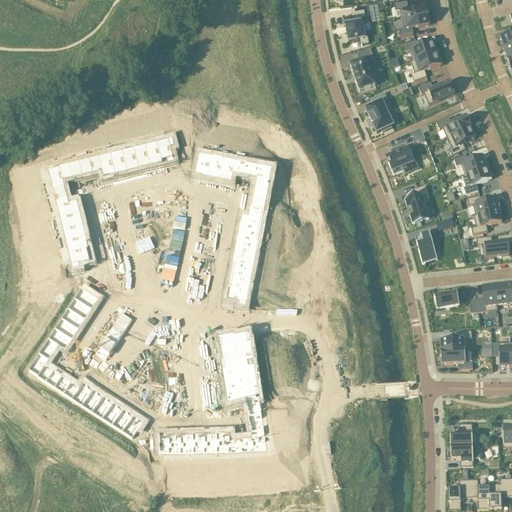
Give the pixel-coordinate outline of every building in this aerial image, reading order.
[(407,0),(397,0),(394,1),(395,8),(400,7),(402,18),(427,14),(425,2),(408,5),(407,0)] [(355,15),(344,17),(348,43),(359,41),(360,47),(368,46),(367,39),(364,40),(360,15),(365,14),(364,8),(354,9),(355,15)] [(404,30),(399,31),(401,38),(413,36),(412,29),(430,26),(428,14),(427,14),(402,18),(404,30)] [(511,34),(511,35),(500,40),(504,51),(511,47),(511,28),(510,29),(511,34)] [(416,42),(402,47),(404,54),(409,52),(413,63),(437,55),(433,43),(418,48),(416,42)] [(361,64),(351,67),(360,93),(377,88),(368,61),(374,59),(371,50),(357,55),(361,64)] [(413,63),(410,63),(414,75),(412,76),(414,83),(427,79),(425,72),(442,67),(438,54),(437,55),(413,63)] [(431,84),(419,89),(422,96),(424,95),(429,107),(454,96),(449,83),(433,90),(431,84)] [(374,107),(365,110),(369,119),(368,119),(372,127),(372,126),(376,134),(381,132),(381,134),(391,130),(390,128),(392,127),(381,103),(386,101),(383,95),(371,101),(374,107)] [(448,119),(437,125),(440,131),(442,130),(447,141),(471,129),(466,118),(451,125),(448,119)] [(471,129),(447,141),(452,150),(449,152),(452,158),(466,152),(463,146),(476,140),(471,129)] [(392,157),(388,159),(390,164),(389,165),(394,177),(404,173),(402,169),(406,167),(414,164),(407,147),(414,144),(410,134),(390,144),(392,150),(390,151),(392,157)] [(169,144),(157,147),(162,166),(174,164),(169,144)] [(157,147),(146,150),(151,169),(162,166),(157,147)] [(146,150),(134,153),(139,172),(151,169),(146,150)] [(134,153),(123,156),(127,175),(139,172),(134,153)] [(123,156),(111,158),(116,178),(127,175),(123,156)] [(466,157),(454,162),(456,169),(461,167),(464,177),(487,169),(483,159),(468,164),(466,157)] [(111,158),(99,161),(104,181),(116,178),(111,158)] [(200,158),(196,178),(208,181),(212,161),(200,158)] [(99,161),(80,166),(83,179),(102,174),(104,181),(99,161)] [(212,161),(208,181),(220,183),(224,163),(212,161)] [(224,163),(220,183),(232,185),(233,177),(236,165),(224,163)] [(236,165),(233,177),(251,180),(253,169),(236,165)] [(80,166),(60,171),(63,184),(83,179),(80,166)] [(253,169),(251,180),(257,181),(257,182),(270,184),(273,173),(253,169)] [(464,177),(462,178),(466,189),(464,190),(466,197),(478,192),(476,186),(492,181),(488,169),(487,169),(464,177)] [(60,171),(48,174),(53,193),(64,190),(63,184),(60,171)] [(257,182),(253,202),(266,204),(270,184),(257,182)] [(415,199),(406,202),(413,225),(429,220),(423,203),(429,201),(425,188),(413,192),(415,199)] [(64,190),(53,193),(57,210),(69,207),(64,190)] [(480,198),(467,201),(469,208),(473,207),(476,217),(473,218),(474,219),(499,213),(500,213),(497,201),(481,204),(480,198)] [(243,220),(263,224),(266,204),(253,202),(249,221),(243,220)] [(69,207),(57,210),(60,222),(80,217),(77,206),(69,208),(69,207)] [(476,229),(471,230),(473,237),(488,234),(486,227),(502,224),(499,213),(474,219),(476,229)] [(80,217),(60,222),(63,234),(83,229),(80,217)] [(243,220),(240,232),(260,236),(263,224),(243,220)] [(452,221),(436,225),(438,233),(454,228),(452,221)] [(83,229),(63,234),(66,245),(86,240),(83,229)] [(240,232),(238,244),(258,248),(260,236),(240,232)] [(430,234),(415,239),(423,266),(437,261),(430,234)] [(492,239),(476,240),(477,248),(483,247),(484,260),(509,257),(508,244),(492,245),(492,239)] [(86,240),(66,245),(69,257),(89,252),(86,240)] [(238,244),(236,255),(256,259),(258,248),(238,244)] [(89,252),(69,257),(72,269),(92,264),(89,252)] [(236,255),(233,267),(253,271),(256,259),(236,255)] [(233,267),(231,279),(251,283),(253,271),(233,267)] [(231,279),(229,291),(249,295),(251,283),(231,279)] [(459,287),(460,297),(469,297),(469,287),(459,287)] [(506,287),(494,289),(497,308),(508,306),(506,287)] [(484,301),(477,302),(479,315),(498,312),(497,308),(494,289),(483,290),(484,301)] [(81,291),(75,301),(92,312),(98,302),(81,291)] [(229,291),(227,302),(247,306),(249,295),(229,291)] [(437,312),(460,307),(457,294),(434,299),(437,312)] [(75,301),(68,311),(85,322),(92,312),(75,301)] [(477,302),(470,303),(472,315),(479,315),(477,302)] [(68,311),(62,321),(79,332),(85,322),(68,311)] [(62,321),(55,331),(72,342),(79,332),(62,321)] [(55,331),(49,341),(66,352),(72,342),(55,331)] [(457,340),(441,341),(441,353),(469,352),(469,340),(472,340),(472,333),(456,334),(457,340)] [(235,339),(219,341),(220,344),(222,344),(224,352),(221,352),(225,375),(223,375),(228,408),(247,405),(259,403),(251,348),(250,348),(248,338),(235,340),(235,339)] [(49,341),(39,356),(49,363),(58,348),(65,352),(66,352),(49,341)] [(510,345),(492,345),(492,358),(499,358),(499,369),(511,369),(510,345)] [(441,353),(442,366),(460,365),(460,372),(473,371),(472,364),(468,364),(468,353),(469,353),(469,352),(441,353)] [(39,356),(28,373),(38,379),(45,368),(49,363),(39,356)] [(45,368),(38,379),(55,390),(62,379),(45,368)] [(62,379),(55,390),(72,401),(79,390),(62,379)] [(79,390),(72,401),(82,408),(93,391),(83,384),(79,390)] [(93,391),(82,408),(92,414),(103,397),(93,391)] [(103,397),(92,414),(102,421),(113,404),(103,397)] [(259,403),(247,405),(249,420),(261,419),(259,403)] [(113,404),(102,421),(112,427),(123,410),(113,404)] [(123,410),(112,427),(122,434),(133,417),(123,410)] [(133,417),(122,434),(132,441),(143,424),(133,417)] [(261,419),(249,420),(252,437),(264,435),(261,419)] [(459,435),(450,435),(451,448),(478,447),(477,435),(473,435),(472,426),(459,427),(459,435)] [(511,428),(502,429),(503,450),(511,449),(511,428)] [(231,435),(219,436),(219,456),(232,456),(231,442),(231,435)] [(264,435),(252,437),(252,442),(254,455),(267,455),(264,435)] [(195,436),(183,437),(183,457),(195,457),(195,436)] [(207,436),(195,436),(195,457),(207,456),(207,436)] [(219,436),(207,436),(207,456),(219,456),(219,436)] [(171,437),(159,437),(159,458),(171,457),(171,437)] [(183,437),(171,437),(171,457),(183,457),(183,437)] [(242,442),(231,442),(232,456),(243,455),(242,442)] [(252,442),(242,442),(243,455),(254,455),(252,442)] [(478,447),(451,448),(451,461),(460,461),(460,469),(473,469),(473,448),(478,448),(478,447)] [(500,486),(489,487),(490,511),(502,511),(501,499),(510,499),(509,481),(500,481),(500,486)] [(459,490),(448,490),(448,511),(461,511),(461,501),(469,500),(469,482),(459,483),(459,490)] [(478,482),(469,482),(469,500),(478,500),(478,511),(490,511),(489,487),(478,487),(478,482)]
